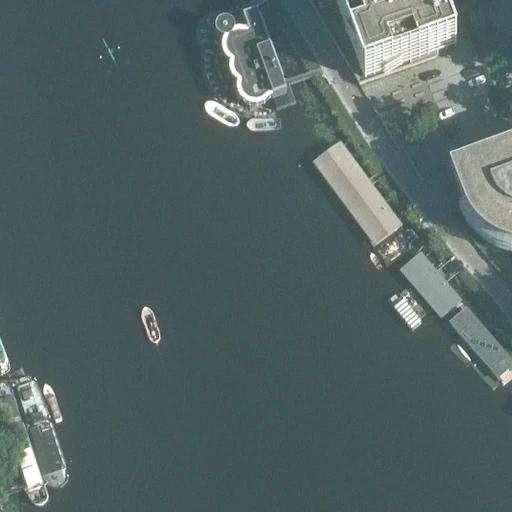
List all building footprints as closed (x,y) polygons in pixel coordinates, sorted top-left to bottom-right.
[(456,47),(438,0),(306,0),(312,8),(359,87),(411,68),(410,64),(456,47)] [(227,24),(226,24),(225,24),(224,24),(223,24),(222,25),(221,25),(220,26),(219,26),(219,27),(218,28),(217,28),(217,29),(216,30),(216,31),(216,32),(216,33),(215,34),(216,35),(216,36),(216,37),(216,38),(217,38),(217,39),(217,40),(218,40),(219,41),(219,42),(220,42),(221,43),(222,43),(223,43),(224,43),(225,44),(223,48),(223,55),(225,62),(231,68),(230,75),(232,82),(238,88),(237,96),(240,103),(245,108),(249,110),(257,111),(264,108),(270,103),(272,102),(287,97),(282,84),(283,84),(261,22),(260,22),(257,16),(243,21),(248,35),(247,36),(244,29),(237,32),(238,35),(235,37),(235,36),(235,35),(235,34),(235,33),(235,32),(235,31),(234,30),(233,29),(233,28),(232,27),(231,26),(230,26),(230,25),(229,25),(228,25),(227,24)] [(340,143),(312,163),(386,268),(414,249),(340,143)] [(511,150),(509,150),(508,150),(506,151),(505,151),(504,152),(503,153),(503,155),(502,156),(502,157),(502,158),(502,160),(497,162),(495,155),(451,171),(462,199),(468,196),(471,204),(464,206),(466,208),(458,211),(460,214),(462,218),(464,222),(466,225),(468,229),(471,232),(473,235),(478,239),(481,242),(484,244),(488,247),(492,249),(496,251),(500,253),(504,254),(508,255),(511,256),(511,150)] [(421,255),(400,272),(440,322),(462,304),(421,255)] [(511,362),(468,310),(450,325),(503,388),(511,380),(511,362)] [(0,378),(1,379),(3,378),(4,378),(6,377),(7,376),(8,375),(9,374),(10,372),(10,371),(10,369),(10,367),(0,340),(0,378)] [(16,395),(47,487),(48,488),(49,489),(50,490),(52,490),(53,491),(54,491),(56,491),(57,491),(59,490),(60,489),(61,488),(61,487),(62,485),(62,484),(62,482),(31,390),(30,388),(29,387),(28,386),(27,385),(25,384),(23,383),(21,383),(20,383),(19,385),(17,386),(17,387),(16,389),(16,390),(15,392),(15,394),(16,395)] [(0,407),(33,506),(34,507),(35,508),(37,509),(38,509),(40,509),(41,509),(43,509),(44,508),(46,507),(47,506),(48,505),(49,504),(49,502),(50,501),(50,499),(13,390),(12,389),(11,388),(9,387),(8,386),(7,386),(5,386),(3,386),(2,386),(1,387),(0,387),(0,407)]
